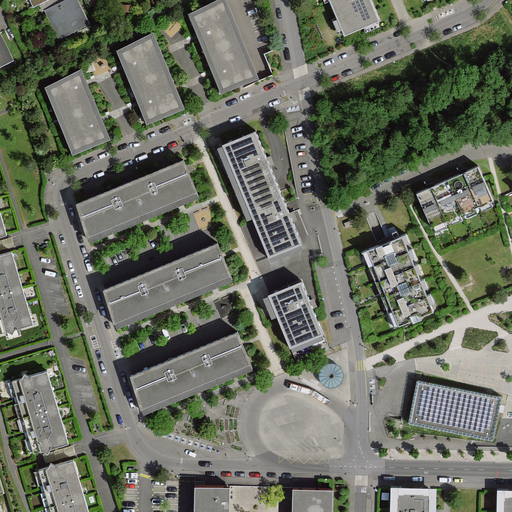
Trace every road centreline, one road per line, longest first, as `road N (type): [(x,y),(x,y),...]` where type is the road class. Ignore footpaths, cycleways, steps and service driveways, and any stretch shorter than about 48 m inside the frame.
road 1 (residential): [(270,466),(162,462),(144,451),(60,197),(72,177),(299,84)]
road 2 (residential): [(299,84),(355,322),(360,430)]
road 3 (residential): [(489,0),(299,84)]
road 4 (residential): [(362,466),(511,470)]
